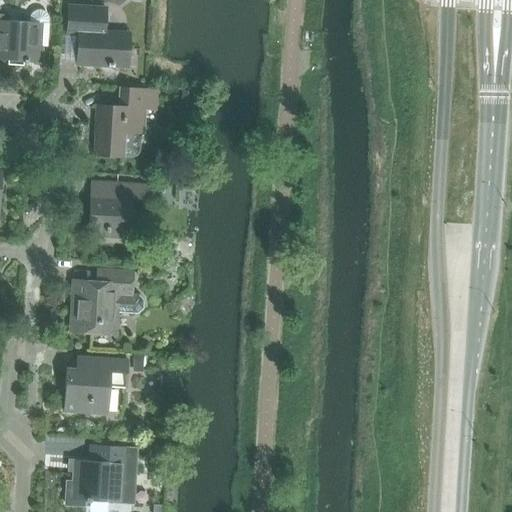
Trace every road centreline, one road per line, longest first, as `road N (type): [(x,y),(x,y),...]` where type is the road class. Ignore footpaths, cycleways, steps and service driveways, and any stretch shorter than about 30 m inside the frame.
road 1 (secondary): [(446,0),(432,511)]
road 2 (secondary): [(463,511),(496,56)]
road 3 (residential): [(21,511),(23,428),(2,404),(4,357),(33,344),(44,151),(20,113),(0,113)]
